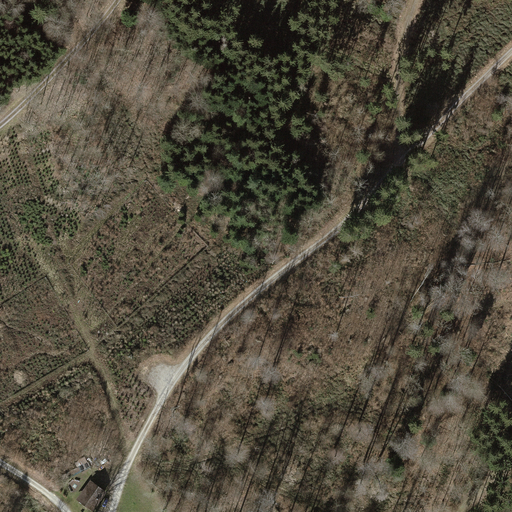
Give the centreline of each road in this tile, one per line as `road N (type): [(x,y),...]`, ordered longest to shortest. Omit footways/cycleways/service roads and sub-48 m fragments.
road 1 (track): [(511,53),(392,156),(197,351),(143,435),(112,511)]
road 2 (track): [(0,127),(115,0)]
road 3 (track): [(392,156),(399,54),(414,0)]
